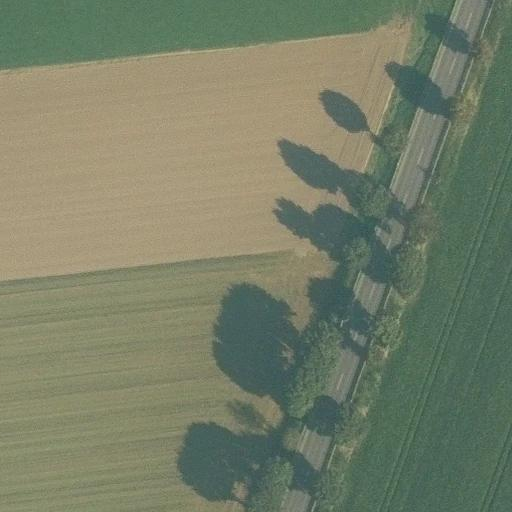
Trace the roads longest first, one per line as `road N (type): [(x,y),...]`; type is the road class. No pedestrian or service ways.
road 1 (primary): [(477,0),(294,511)]
road 2 (track): [(427,0),(355,209)]
